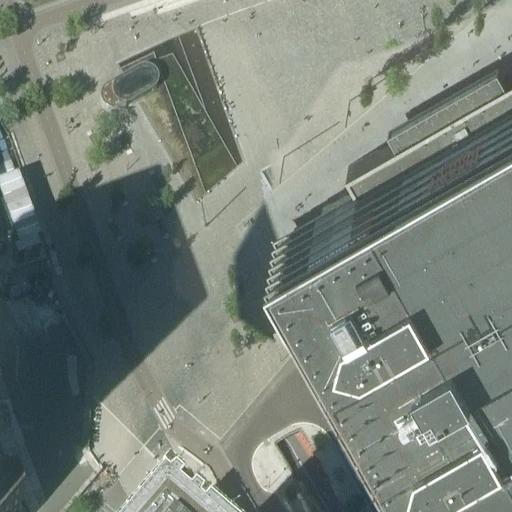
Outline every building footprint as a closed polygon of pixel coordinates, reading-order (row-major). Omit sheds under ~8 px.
[(76,55),(84,74),(179,36),(174,23),(180,20),(184,30),(196,25),(193,18),(206,13),(200,0),(154,0),(163,20),(76,55)] [(385,59),(356,0),(240,0),(207,16),(267,144),(381,90),(370,66),(385,59)] [(511,76),(503,82),(495,68),(385,131),(393,144),(344,172),(355,191),(319,212),(270,240),(296,285),(297,287),(322,329),(420,502),(425,511),(495,511),(511,503),(511,76)] [(138,103),(151,96),(155,93),(157,88),(157,83),(156,78),(153,74),(148,72),(144,71),(139,72),(125,80),(111,88),(103,92),(101,96),(100,100),(100,105),(102,109),(105,113),(108,115),(112,116),(116,115),(138,103)] [(156,322),(135,334),(167,390),(188,378),(156,322)] [(0,511),(25,511),(0,439),(0,511)]
